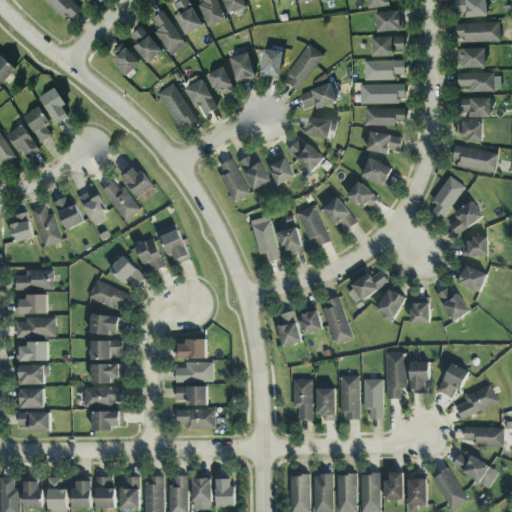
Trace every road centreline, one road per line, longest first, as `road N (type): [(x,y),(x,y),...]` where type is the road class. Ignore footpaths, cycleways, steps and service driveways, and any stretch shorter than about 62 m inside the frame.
road 1 (residential): [(0,3),(144,127),(229,249),(256,336),(264,511)]
road 2 (residential): [(427,431),(400,448),(0,452)]
road 3 (residential): [(427,0),(432,130),(423,178),(396,229),(344,270),(247,298)]
road 4 (residential): [(185,306),(157,316),(150,332),(151,451)]
